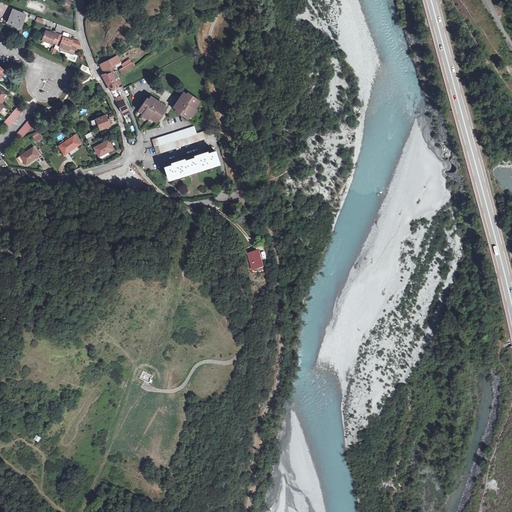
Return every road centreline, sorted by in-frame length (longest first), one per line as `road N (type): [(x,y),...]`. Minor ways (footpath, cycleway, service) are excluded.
road 1 (track): [(237,196),(255,204),(269,228),(281,339),(246,511)]
road 2 (trunk): [(431,0),(511,301)]
road 3 (track): [(228,0),(208,54),(237,196)]
road 4 (residential): [(128,155),(119,113),(87,48),(78,0)]
road 5 (track): [(149,388),(131,404),(81,511)]
road 6 (residential): [(0,173),(70,178),(128,155)]
